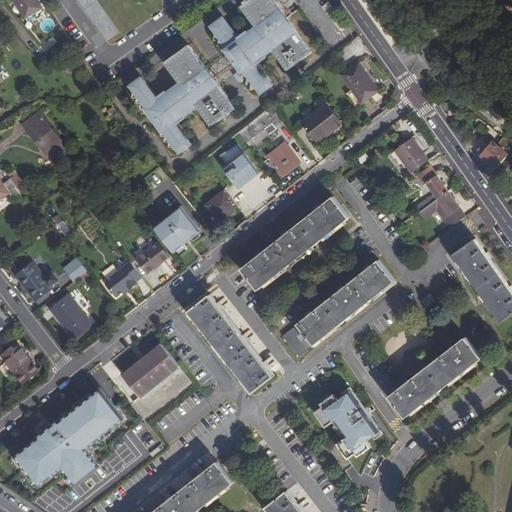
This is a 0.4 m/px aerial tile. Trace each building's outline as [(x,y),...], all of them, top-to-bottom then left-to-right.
[(12,0),(25,17),(33,12),(40,7),(35,0),(12,0)] [(94,0),(76,0),(109,47),(121,38),(94,0)] [(266,56),(273,51),(288,71),(312,54),(273,0),(251,0),(241,8),(257,29),(241,41),(223,18),(212,27),(215,31),(215,39),(220,39),(219,45),(224,45),(224,50),(228,50),(228,56),(231,56),(231,61),(237,61),(239,64),(238,69),(241,73),(244,73),(243,77),(248,78),(248,83),(252,84),(252,89),(257,89),(261,94),(273,85),(258,64),(267,58),(266,56)] [(322,8),(339,32),(342,32),(346,29),(328,4),(322,8)] [(33,12),(25,17),(28,22),(36,16),(33,12)] [(49,53),(58,41),(52,36),(42,48),(49,53)] [(141,78),(131,85),(129,87),(131,90),(133,93),(132,99),(137,98),(137,104),(141,104),(140,109),(145,109),(145,115),(149,115),(162,133),(161,138),(167,138),(167,139),(166,144),(170,144),(170,150),(175,150),(179,155),(191,146),(176,126),(185,120),(183,118),(197,108),(211,128),(236,110),(189,46),(165,64),(179,85),(158,100),(141,78)] [(359,64),(342,76),(361,104),(378,93),(359,64)] [(326,104),(303,122),(318,142),(342,124),(326,104)] [(36,113),(21,125),(44,155),(60,143),(36,113)] [(261,114),(239,131),(243,136),(247,141),(268,123),(261,114)] [(393,148),(410,172),(428,160),(410,135),(393,148)] [(497,144),(509,153),(511,148),(511,143),(503,137),(497,144)] [(495,168),(507,154),(492,142),(480,155),(489,163),(482,170),(487,177),(495,168)] [(287,144),(268,159),(280,175),(299,160),(287,144)] [(511,148),(509,153),(507,154),(495,168),(501,173),(511,159),(511,148)] [(225,168),(241,189),(262,174),(245,152),(225,168)] [(425,201),(428,205),(448,191),(430,166),(417,175),(424,185),(426,183),(434,194),(425,201)] [(12,182),(20,193),(27,188),(18,177),(12,182)] [(20,193),(12,182),(4,188),(0,182),(0,200),(8,193),(13,199),(20,193)] [(224,190),(206,205),(219,220),(237,206),(224,190)] [(450,227),(466,216),(448,191),(428,205),(419,212),(424,218),(437,209),(450,227)] [(333,196),(241,269),(258,290),(350,217),(333,196)] [(174,253),(185,244),(182,240),(187,236),(190,240),(201,231),(182,206),(154,227),(174,253)] [(61,213),(54,218),(67,236),(73,231),(61,213)] [(456,255),(504,320),(511,314),(511,289),(476,240),(456,255)] [(158,243),(137,260),(148,273),(168,257),(158,243)] [(126,285),(127,287),(135,281),(133,279),(140,274),(127,258),(102,278),(115,294),(120,289),(126,285)] [(395,281),(379,261),(283,336),(299,356),(395,281)] [(88,272),(80,262),(66,274),(73,283),(88,272)] [(18,277),(32,266),(31,264),(15,277),(36,304),(52,291),(50,290),(37,301),(18,277)] [(32,266),(18,277),(37,301),(50,290),(49,288),(54,283),(48,275),(43,280),(32,266)] [(430,294),(421,300),(427,307),(435,300),(430,294)] [(68,295),(50,309),(75,340),(93,326),(68,295)] [(187,312),(251,394),(271,378),(207,295),(187,312)] [(5,318),(1,321),(4,325),(0,327),(0,329),(1,330),(9,323),(5,318)] [(389,397),(405,418),(483,358),(467,338),(389,397)] [(121,373),(124,376),(137,366),(136,364),(149,354),(151,355),(163,345),(161,342),(121,373)] [(141,396),(179,365),(163,345),(151,355),(149,354),(136,364),(137,366),(124,376),(140,396),(141,396)] [(9,351),(2,357),(23,384),(38,372),(19,348),(14,351),(12,353),(9,351)] [(124,420),(101,390),(60,422),(59,421),(38,437),(39,439),(16,457),(39,486),(62,468),(76,485),(99,467),(86,449),(124,420)] [(329,449),(345,471),(352,465),(347,458),(368,444),(366,440),(380,431),(352,390),(338,400),(336,397),(316,411),(326,426),(334,421),(346,437),(329,449)] [(194,393),(159,424),(165,431),(201,401),(194,393)] [(218,461),(152,511),(194,511),(234,481),(218,461)] [(305,511),(287,489),(267,505),(272,511),(305,511)]
